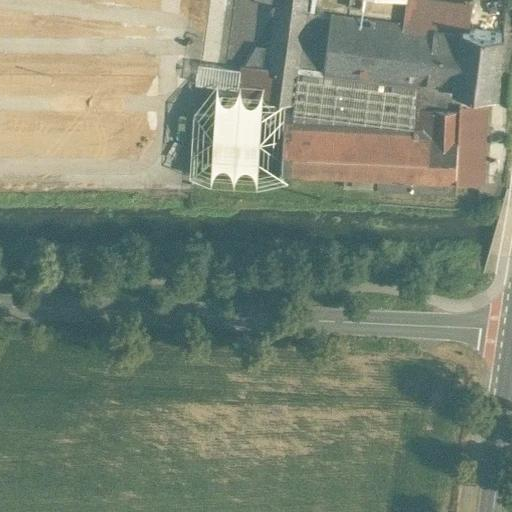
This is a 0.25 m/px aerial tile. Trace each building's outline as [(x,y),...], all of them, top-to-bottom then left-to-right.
[(264,93),(264,96),(286,99),(295,100),(308,6),(308,0),(276,0),(271,44),(264,93)] [(472,2),(454,0),(308,0),(308,6),(461,27),(462,25),(469,25),(472,2)] [(461,27),(308,6),(295,100),(286,99),(282,170),(283,170),(379,174),(379,186),(448,190),(448,192),(455,193),(456,178),(460,100),(461,86),(454,85),(461,27)] [(207,21),(203,59),(220,60),(223,22),(207,21)] [(469,25),(462,25),(461,27),(454,85),(461,86),(496,91),(504,30),(469,25)] [(257,42),(245,62),(245,66),(241,91),(264,93),(271,44),(257,42)] [(200,60),(198,82),(218,83),(220,83),(219,88),(241,91),(245,66),(200,60)] [(241,91),(219,88),(220,83),(218,83),(216,112),(196,111),(192,171),(283,176),(283,170),(282,170),(286,99),(264,96),(264,93),(241,91)] [(484,101),(460,100),(456,178),(480,179),(484,101)]
